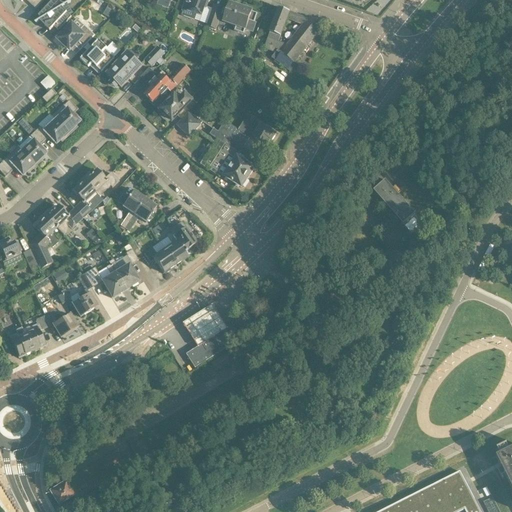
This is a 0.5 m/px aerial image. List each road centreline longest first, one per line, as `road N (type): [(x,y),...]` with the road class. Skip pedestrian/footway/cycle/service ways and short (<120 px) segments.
road 1 (secondary): [(33,410),(59,385),(178,314),(253,248)]
road 2 (secondary): [(253,248),(413,54)]
road 3 (secondary): [(385,33),(238,234)]
road 4 (residential): [(110,117),(238,234)]
road 5 (residential): [(110,117),(0,10)]
road 6 (residential): [(0,215),(110,117)]
road 7 (secondary): [(238,234),(138,323)]
